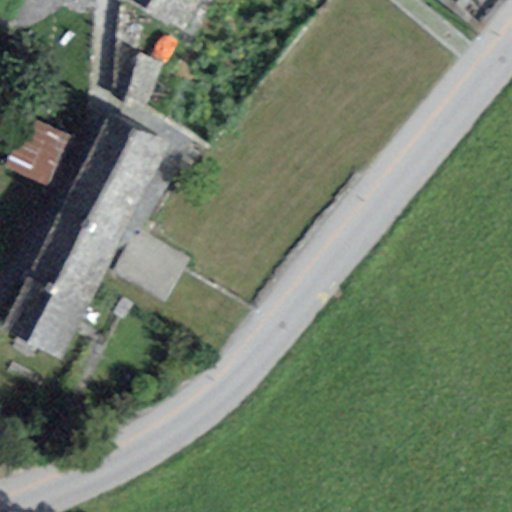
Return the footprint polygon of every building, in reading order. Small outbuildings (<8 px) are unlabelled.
[(123,0),(182,32),(199,0),(123,0)] [(172,148),(114,115),(71,188),(131,223),(141,229),(185,156),(172,148)] [(71,188),(33,273),(92,304),(131,223),(71,188)] [(136,230),(113,271),(164,299),(187,258),(136,230)] [(3,330),(63,361),(92,304),(33,273),(3,330)]
